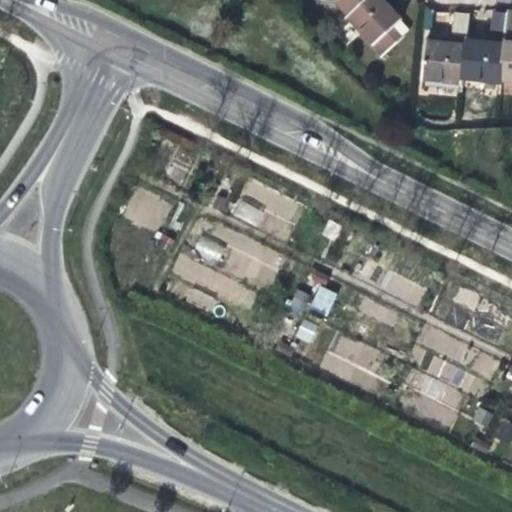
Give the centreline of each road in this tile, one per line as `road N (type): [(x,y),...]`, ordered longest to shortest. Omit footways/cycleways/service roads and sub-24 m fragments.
road 1 (residential): [(511,242),(109,42)]
road 2 (residential): [(58,324),(49,254),(51,155)]
road 3 (tertiary): [(177,464),(63,361)]
road 4 (tertiary): [(29,433),(177,464)]
road 5 (residential): [(109,42),(51,155)]
